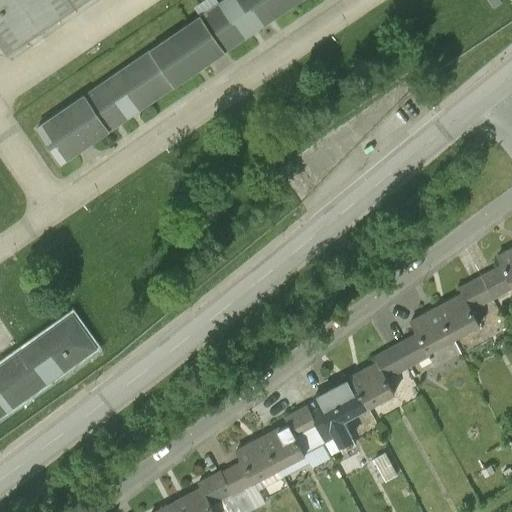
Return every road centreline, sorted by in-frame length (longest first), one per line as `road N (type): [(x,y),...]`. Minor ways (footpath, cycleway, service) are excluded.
road 1 (tertiary): [(487,94),(0,480)]
road 2 (residential): [(93,511),(511,200)]
